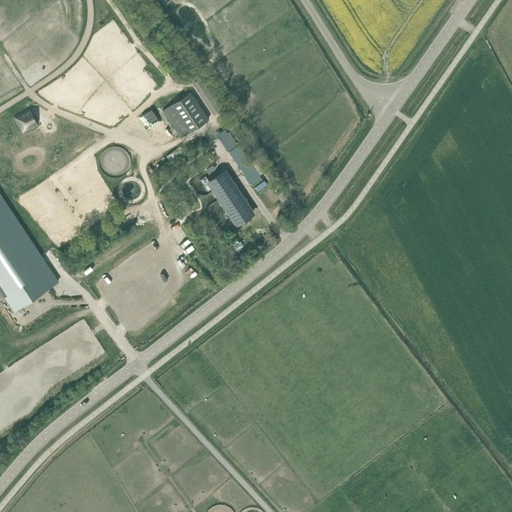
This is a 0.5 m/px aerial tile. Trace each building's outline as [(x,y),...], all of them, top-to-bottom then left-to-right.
[(201,77),(192,83),(214,115),(222,109),(201,77)] [(170,105),(162,110),(181,137),(209,119),(191,91),(170,105)] [(29,109),(14,118),(23,133),(38,125),(29,109)] [(237,119),(227,126),(230,130),(240,123),(237,119)] [(226,131),(220,135),(230,151),(229,151),(252,185),(262,178),(239,145),(236,146),(226,131)] [(228,170),(212,181),(240,221),(256,210),(228,170)] [(0,289),(15,312),(59,283),(0,194),(0,289)]
